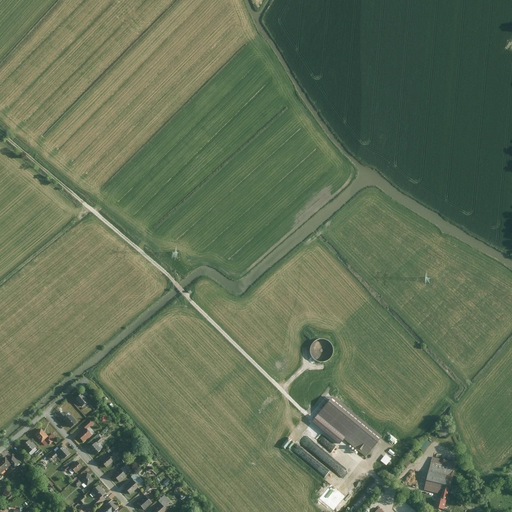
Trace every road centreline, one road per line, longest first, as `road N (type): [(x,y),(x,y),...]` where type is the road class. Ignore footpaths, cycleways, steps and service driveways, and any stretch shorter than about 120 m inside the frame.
road 1 (track): [(309,418),(165,272),(0,131)]
road 2 (residential): [(44,413),(133,511)]
